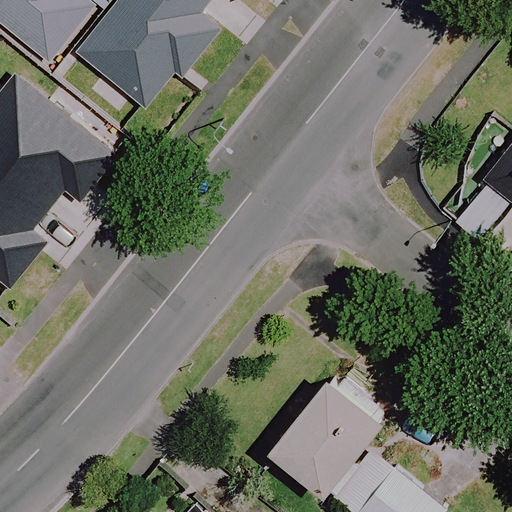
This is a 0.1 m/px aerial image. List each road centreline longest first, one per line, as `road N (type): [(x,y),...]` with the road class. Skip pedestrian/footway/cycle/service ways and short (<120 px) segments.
road 1 (unclassified): [(0,487),(40,451),(279,159)]
road 2 (residential): [(511,341),(279,159)]
road 3 (unclassified): [(279,159),(406,0)]
